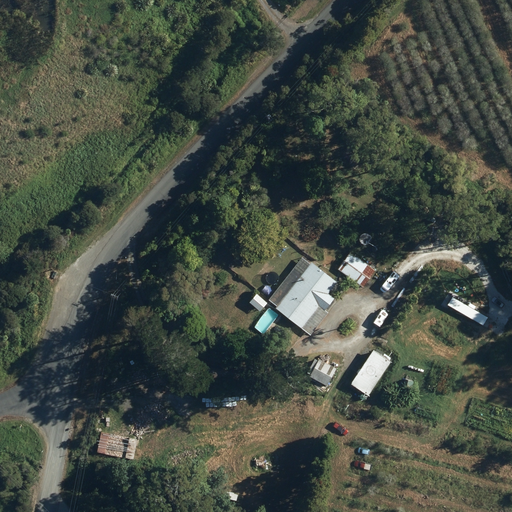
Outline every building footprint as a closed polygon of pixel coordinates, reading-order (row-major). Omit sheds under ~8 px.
[(372,234),(357,234),(356,246),(372,247),(372,234)] [(361,288),(374,269),(348,252),(336,270),(361,288)] [(326,294),(333,285),(334,283),(301,257),(298,260),(266,301),(274,307),(272,309),(308,337),(310,335),(336,302),(326,294)] [(265,303),(255,294),(246,304),(256,313),(265,303)] [(388,363),(369,351),(346,385),(365,398),(388,363)] [(313,361),(305,374),(309,376),(307,379),(324,389),(336,369),(318,358),(315,362),(313,361)] [(413,398),(413,383),(400,383),(400,391),(407,391),(407,398),(413,398)]
